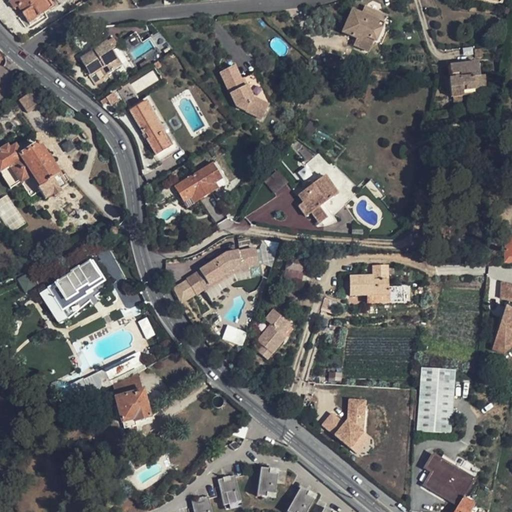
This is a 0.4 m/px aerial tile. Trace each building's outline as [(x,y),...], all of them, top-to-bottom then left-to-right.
[(29,23),(54,7),(49,0),(10,0),(9,1),(13,8),(17,5),(29,23)] [(351,10),(341,33),(356,40),(366,39),(373,42),(381,45),(391,23),(385,20),(387,16),(365,7),(361,15),(351,10)] [(135,32),(121,42),(128,52),(142,42),(135,32)] [(112,39),(80,60),(89,75),(100,68),(105,76),(121,66),(111,50),(117,47),(112,39)] [(368,53),(373,42),(366,39),(356,40),(353,46),(368,53)] [(148,61),(136,68),(139,73),(151,66),(148,61)] [(479,77),(478,63),(459,65),(449,66),(450,80),(448,80),(450,97),(452,97),(461,96),(475,95),(474,90),(473,77),(479,77)] [(233,67),(219,73),(236,107),(262,120),(268,106),(251,98),(242,79),(240,80),(233,67)] [(130,84),(135,93),(159,81),(154,71),(130,84)] [(473,77),(474,90),(485,89),(483,76),(479,77),(473,77)] [(31,92),(18,101),(27,113),(40,105),(31,92)] [(144,99),(146,102),(164,133),(167,131),(169,130),(149,96),(144,99)] [(128,109),(129,112),(146,102),(144,99),(128,109)] [(146,102),(129,112),(155,155),(170,147),(162,134),(164,133),(146,102)] [(311,137),(316,128),(305,121),(299,130),(311,137)] [(164,133),(162,134),(170,147),(175,144),(167,131),(164,133)] [(263,140),(272,146),(275,142),(266,136),(263,140)] [(69,140),(61,146),(67,154),(75,149),(69,140)] [(170,147),(155,155),(159,161),(178,149),(175,144),(170,147)] [(3,155),(0,156),(0,173),(10,166),(21,183),(34,175),(42,187),(38,189),(45,200),(53,195),(55,197),(61,193),(60,190),(68,185),(61,174),(58,177),(51,165),(46,158),(38,145),(22,156),(15,147),(10,151),(7,147),(1,151),(3,155)] [(50,155),(46,158),(51,165),(55,163),(50,155)] [(212,163),(173,187),(183,202),(191,198),(193,196),(197,202),(215,191),(211,185),(214,184),(222,179),(212,163)] [(10,166),(0,173),(11,190),(21,183),(10,166)] [(274,192),(285,183),(277,174),(266,182),(274,192)] [(324,177),(298,197),(303,204),(298,207),(305,217),(310,213),(319,224),(321,223),(324,227),(326,226),(333,221),(322,205),(337,194),(324,177)] [(117,232),(116,228),(114,227),(111,227),(109,228),(108,230),(107,232),(108,234),(109,236),(111,237),(113,237),(116,235),(117,234),(117,232)] [(351,240),(364,240),(364,232),(352,231),(351,240)] [(187,284),(195,297),(203,291),(204,294),(232,276),(248,273),(247,268),(257,266),(255,251),(238,254),(237,253),(224,256),(199,273),(200,275),(187,284)] [(288,254),(284,270),(304,275),(309,275),(312,259),(288,254)] [(49,289),(62,311),(92,292),(90,290),(104,281),(92,262),(79,270),(78,268),(71,273),(72,274),(49,289)] [(372,277),(349,277),(349,296),(367,296),(368,303),(403,303),(403,287),(387,287),(387,266),(372,266),(372,277)] [(302,283),(304,275),(284,270),(283,279),(302,283)] [(235,283),(249,281),(248,273),(232,276),(204,294),(209,301),(235,283)] [(511,285),(501,283),(500,299),(511,302),(511,310),(505,306),(493,345),(503,348),(511,339),(511,285)] [(62,311),(49,289),(39,295),(59,324),(67,319),(62,311)] [(325,298),(321,308),(334,312),(338,302),(325,298)] [(284,340),(280,336),(290,324),(275,312),(265,324),(271,329),(259,344),(265,348),(274,356),(286,342),(284,340)] [(145,338),(153,335),(147,318),(139,320),(145,338)] [(284,340),(294,327),(290,324),(280,336),(284,340)] [(226,325),(222,339),(242,345),(247,331),(226,325)] [(511,345),(511,339),(503,348),(503,353),(511,345)] [(503,348),(493,345),(491,349),(503,353),(503,348)] [(260,355),(269,363),(274,356),(265,348),(260,355)] [(140,362),(134,350),(101,369),(106,379),(140,362)] [(422,366),(417,429),(450,431),(455,368),(422,366)] [(81,380),(86,392),(108,382),(106,379),(101,369),(81,380)] [(112,387),(115,399),(143,392),(138,374),(128,380),(112,387)] [(12,389),(4,377),(0,379),(0,392),(2,396),(12,389)] [(67,386),(73,398),(86,392),(81,380),(80,378),(66,385),(67,386)] [(55,391),(61,403),(73,398),(67,386),(55,391)] [(121,422),(123,429),(135,426),(135,422),(150,419),(143,392),(115,399),(121,422)] [(348,401),(347,420),(334,436),(349,449),(363,433),(365,402),(348,401)] [(459,506),(464,498),(466,500),(477,482),(437,455),(427,470),(434,474),(427,485),(459,506)] [(278,470),(261,468),(256,496),(274,499),(278,470)] [(235,476),(217,480),(224,506),(241,502),(235,476)] [(306,511),(315,496),(300,488),(286,511),(306,511)] [(212,511),(208,496),(191,501),(194,511),(212,511)] [(464,498),(459,506),(468,511),(470,511),(475,505),(466,500),(464,498)]
